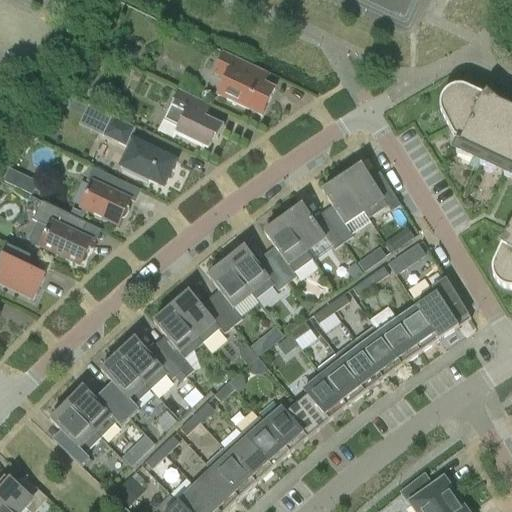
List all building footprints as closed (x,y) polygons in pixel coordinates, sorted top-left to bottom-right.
[(131,63),(136,52),(125,47),(120,58),(131,63)] [(220,97),(263,118),(276,91),(248,78),(253,67),(225,54),(215,74),(228,80),(220,97)] [(511,118),(482,104),(485,98),(466,89),(463,88),(459,88),(456,88),(453,89),(450,91),(447,93),(445,95),(443,98),(441,101),(441,104),(440,107),(441,111),(441,114),(454,139),(462,142),(459,148),(511,172),(511,242),(509,249),(503,246),(494,265),(493,268),(493,271),(493,275),(494,278),(496,281),(497,284),(500,286),(503,288),(506,290),(509,291),(511,290),(511,118)] [(217,134),(221,136),(225,127),(202,116),(207,104),(180,91),(165,121),(180,129),(177,136),(209,151),(217,134)] [(165,189),(178,163),(130,140),(136,129),(112,118),(103,137),(130,150),(121,169),(124,170),(123,172),(148,184),(150,181),(165,189)] [(365,214),(369,220),(388,207),(392,213),(401,207),(385,181),(375,187),(362,167),(343,180),(365,214)] [(93,185),(82,209),(119,227),(131,202),(117,195),(115,191),(120,182),(93,169),(87,182),(93,185)] [(21,179),(10,174),(5,184),(16,189),(21,179)] [(326,220),(344,245),(354,239),(346,226),(365,214),(343,180),(323,193),(336,213),(326,220)] [(39,224),(32,240),(33,244),(41,248),(80,268),(93,242),(81,237),(87,225),(42,203),(33,221),(39,224)] [(344,245),(326,220),(317,226),(303,207),(284,221),(307,253),(308,253),(326,240),(335,252),(344,245)] [(313,261),(308,253),(307,253),(284,221),(265,234),(279,254),(270,261),(288,286),(298,279),(294,275),(313,261)] [(407,229),(396,236),(404,246),(414,239),(407,229)] [(0,286),(34,302),(45,279),(26,270),(32,257),(7,245),(1,259),(4,260),(0,267),(0,286)] [(408,252),(410,254),(416,263),(426,257),(420,248),(418,245),(408,252)] [(227,264),(252,295),(270,281),(279,293),(288,286),(270,261),(260,268),(245,249),(227,264)] [(359,266),(364,274),(375,266),(370,258),(359,266)] [(395,277),(397,276),(405,271),(399,261),(397,260),(388,266),(395,277)] [(214,305),(234,329),(243,321),(234,309),(252,295),(227,264),(209,278),(223,297),(214,305)] [(369,280),(374,287),(390,277),(384,269),(369,280)] [(374,287),(369,280),(353,290),(359,298),(374,287)] [(471,322),(447,281),(432,290),(436,296),(418,309),(440,342),(471,322)] [(234,329),(214,305),(205,312),(190,294),(172,309),(203,345),(221,331),(225,336),(234,329)] [(330,307),(335,315),(350,304),(345,296),(330,307)] [(310,315),(319,308),(316,303),(309,302),(303,306),(310,315)] [(335,315),(330,307),(314,318),(320,326),(335,315)] [(187,379),(195,372),(186,360),(203,345),(172,309),(154,324),(170,342),(161,350),(182,374),(182,373),(187,379)] [(398,322),(421,355),(440,342),(418,309),(398,322)] [(379,336),(403,368),(421,355),(398,322),(380,335),(379,336)] [(311,332),(306,324),(290,335),(296,342),(311,332)] [(246,364),(285,339),(277,327),(238,351),(246,364)] [(356,343),(384,382),(403,368),(379,336),(380,335),(375,329),(356,343)] [(290,336),(278,344),(285,355),(297,347),(290,336)] [(119,357),(151,392),(168,376),(173,381),(182,374),(161,350),(152,358),(136,341),(119,357)] [(337,357),(366,395),(384,382),(356,343),(337,357)] [(139,412),(135,407),(151,392),(119,357),(102,372),(118,390),(109,398),(131,420),(139,412)] [(323,378),(348,409),(366,395),(337,357),(318,372),(323,378)] [(298,406),(319,432),(348,409),(323,378),(304,392),(308,397),(298,406)] [(236,392),(229,385),(216,398),(222,405),(236,392)] [(102,440),(118,424),(123,429),(131,420),(109,398),(101,406),(84,389),(68,406),(102,440)] [(195,418),(201,425),(215,412),(208,405),(195,418)] [(51,423),(68,439),(60,448),(82,469),(90,461),(86,456),(102,440),(68,406),(51,423)] [(265,425),(291,456),(319,432),(298,406),(287,415),(283,410),(265,425)] [(201,425),(195,418),(181,431),(188,438),(201,425)] [(242,435),(274,471),(291,456),(265,425),(260,419),(242,435)] [(225,451),(257,486),(274,471),(242,435),(225,451)] [(160,451),(167,458),(180,445),(174,438),(160,451)] [(167,458),(160,451),(147,464),(153,471),(167,458)] [(213,472),(240,502),(257,486),(225,451),(207,467),(212,473),(213,472)] [(196,488),(218,511),(229,511),(240,502),(213,472),(212,473),(196,488)] [(415,511),(444,511),(463,499),(453,485),(449,487),(444,480),(433,488),(425,476),(402,494),(410,506),(411,506),(415,511)] [(28,511),(37,511),(49,500),(25,478),(17,488),(6,478),(3,481),(0,478),(0,503),(9,511),(23,511),(26,510),(28,511)] [(114,497),(128,511),(146,493),(132,479),(114,497)] [(179,505),(186,511),(218,511),(196,488),(179,505)] [(472,511),(463,499),(444,511),(472,511)] [(0,511),(9,511),(0,503),(0,511)]
